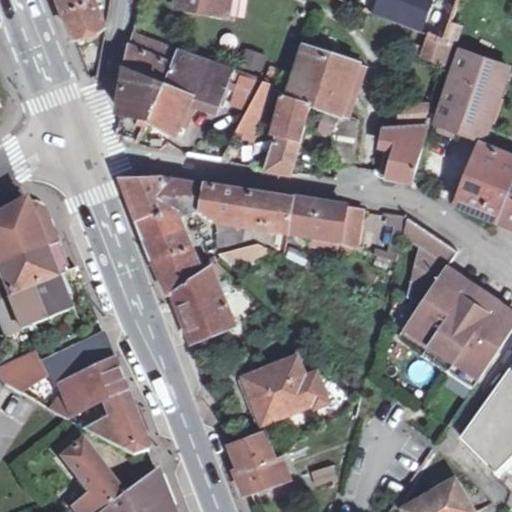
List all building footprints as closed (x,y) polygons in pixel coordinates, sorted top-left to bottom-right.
[(61,0),(77,40),(108,26),(98,0),(61,0)] [(178,0),(177,8),(221,15),(223,0),(178,0)] [(429,0),(372,0),(369,10),(419,28),(429,0)] [(146,52),(151,40),(135,33),(132,46),(146,52)] [(430,34),(421,59),(449,68),(457,43),(430,34)] [(328,111),(341,116),(359,64),(349,60),(307,46),(309,42),(302,39),(298,50),(305,53),(292,92),(290,98),(313,105),(328,111)] [(132,46),(128,69),(168,85),(179,51),(151,40),(146,52),(132,46)] [(241,66),(265,72),(269,54),(245,49),(241,66)] [(168,85),(152,119),(177,134),(181,125),(190,107),(193,100),(222,109),(234,72),(179,51),(168,85)] [(511,69),(462,52),(439,122),(478,134),(489,132),(511,69)] [(128,69),(121,111),(144,115),(143,120),(151,122),(152,119),(168,85),(128,69)] [(264,83),(237,135),(255,142),(278,87),(264,83)] [(236,88),(230,105),(246,111),(252,94),(236,88)] [(313,105),(290,98),(287,96),(277,134),(280,135),(269,172),(294,176),(313,105)] [(432,121),(436,105),(401,108),(402,123),(432,121)] [(190,107),(181,125),(188,128),(197,110),(190,107)] [(341,116),(328,111),(323,127),(335,132),(332,159),(337,159),(337,167),(353,169),(358,123),(341,116)] [(381,150),(382,151),(390,152),(385,179),(414,184),(417,175),(424,152),(430,128),(385,130),(381,150)] [(511,156),(487,146),(463,208),(500,223),(511,228),(511,156)] [(424,152),(417,175),(426,177),(432,155),(424,152)] [(222,162),(230,164),(231,158),(226,155),(222,162)] [(141,223),(177,208),(165,179),(125,180),(132,201),(141,223)] [(180,216),(198,210),(200,215),(206,212),(207,208),(210,186),(165,179),(177,208),(180,216)] [(210,186),(207,208),(219,217),(224,188),(210,186)] [(224,188),(219,217),(233,220),(290,229),(341,238),(340,244),(358,249),(362,225),(345,222),(348,208),(224,188)] [(0,268),(60,244),(52,226),(45,207),(34,202),(29,205),(26,201),(0,216),(0,268)] [(149,244),(186,229),(180,216),(177,208),(141,223),(142,227),(145,233),(149,244)] [(345,222),(362,225),(364,211),(348,208),(345,222)] [(409,218),(404,237),(419,247),(429,232),(409,218)] [(222,254),(254,246),(254,233),(220,227),(222,254)] [(194,248),(186,229),(149,244),(152,252),(155,261),(194,248)] [(459,252),(429,232),(419,247),(425,251),(416,265),(421,268),(412,283),(418,287),(410,299),(421,306),(449,268),(459,252)] [(0,276),(9,298),(58,278),(65,275),(71,273),(68,264),(60,244),(0,268),(0,276)] [(222,255),(226,259),(242,273),(275,252),(259,245),(254,246),(222,254),(222,255)] [(165,283),(171,297),(174,295),(214,267),(218,263),(216,258),(201,265),(194,248),(155,261),(165,283)] [(193,344),(238,326),(214,267),(174,295),(193,344)] [(421,306),(400,336),(477,387),(511,334),(511,310),(449,268),(421,306)] [(58,278),(64,295),(72,292),(65,275),(58,278)] [(0,276),(0,302),(9,298),(0,276)] [(58,278),(9,298),(0,302),(0,318),(7,337),(23,331),(71,312),(64,295),(58,278)] [(114,361),(104,339),(83,348),(86,355),(58,367),(58,368),(65,383),(114,361)] [(86,355),(83,348),(39,368),(42,375),(44,374),(49,372),(58,368),(58,367),(86,355)] [(44,377),(44,374),(42,375),(39,368),(34,357),(0,371),(0,378),(3,384),(22,395),(42,381),(44,379),(44,377)] [(302,357),(248,378),(258,402),(262,401),(271,422),(317,404),(319,408),(332,403),(320,373),(309,377),(302,357)] [(126,391),(114,361),(65,383),(60,386),(65,401),(72,417),(104,402),(107,409),(128,399),(126,391)] [(58,368),(49,372),(55,388),(60,386),(65,383),(58,368)] [(511,371),(465,438),(499,473),(511,459),(511,371)] [(364,397),(351,411),(359,419),(364,397)] [(149,452),(128,399),(107,409),(111,418),(85,431),(136,457),(149,452)] [(72,417),(65,401),(56,407),(53,413),(68,421),(72,417)] [(262,401),(258,402),(266,424),(271,422),(262,401)] [(243,470),(278,458),(269,434),(234,446),(243,470)] [(84,444),(64,459),(93,495),(76,509),(78,511),(103,511),(124,496),(84,444)] [(247,495),(293,481),(291,475),(285,477),(280,464),(278,458),(243,470),(238,472),(247,495)] [(285,477),(291,475),(286,462),(280,464),(285,477)] [(336,469),(314,473),(317,489),(339,484),(336,469)] [(173,511),(157,471),(106,511),(173,511)] [(477,511),(459,480),(406,509),(407,511),(477,511)]
